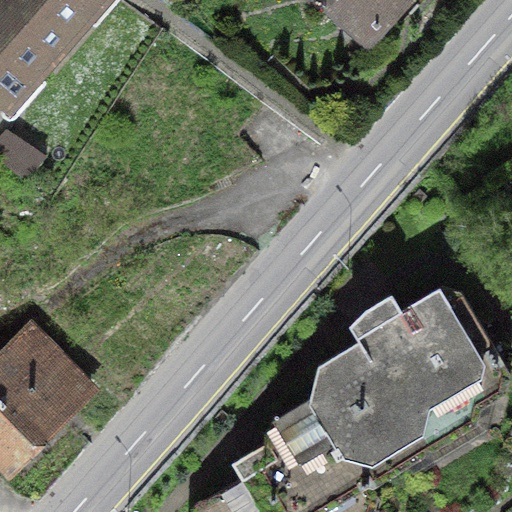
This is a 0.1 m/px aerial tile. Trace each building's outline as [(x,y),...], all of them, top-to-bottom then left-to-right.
[(101,0),(0,0),(0,97),(9,105),(101,0)] [(355,0),(383,25),(405,0),(355,0)] [(354,472),(375,477),(376,470),(505,393),(510,372),(461,290),(441,286),(401,309),(391,293),(366,308),(350,325),(359,340),(319,364),(310,398),(354,472)] [(0,452),(10,462),(83,384),(11,318),(0,329),(0,452)] [(354,472),(310,398),(285,412),(282,406),(271,413),(274,419),(272,421),(266,441),(233,462),(241,477),(192,507),(190,511),(365,511),(375,477),(354,472)]
